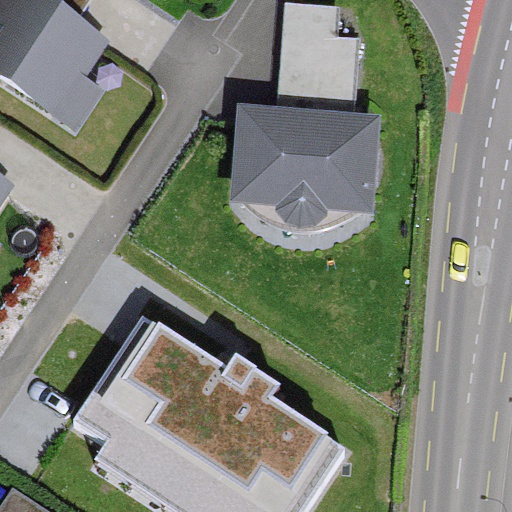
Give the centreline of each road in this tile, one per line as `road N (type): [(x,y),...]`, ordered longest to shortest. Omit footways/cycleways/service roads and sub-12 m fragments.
road 1 (residential): [(0,389),(218,50)]
road 2 (tertiary): [(463,511),(511,116)]
